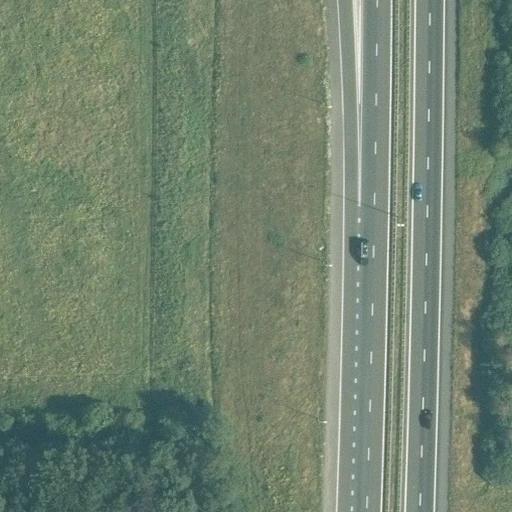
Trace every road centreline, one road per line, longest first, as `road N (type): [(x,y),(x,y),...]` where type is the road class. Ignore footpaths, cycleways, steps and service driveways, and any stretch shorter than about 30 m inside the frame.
road 1 (motorway): [(418,511),(429,0)]
road 2 (motorway): [(373,189),(366,511)]
road 3 (motorway): [(351,0),(373,189)]
road 4 (motorway): [(375,0),(373,189)]
